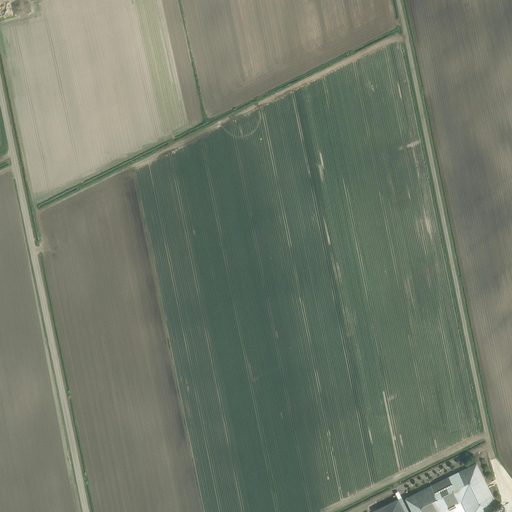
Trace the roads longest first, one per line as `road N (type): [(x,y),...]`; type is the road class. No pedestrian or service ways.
road 1 (track): [(505,511),(399,0)]
road 2 (track): [(86,511),(0,85)]
